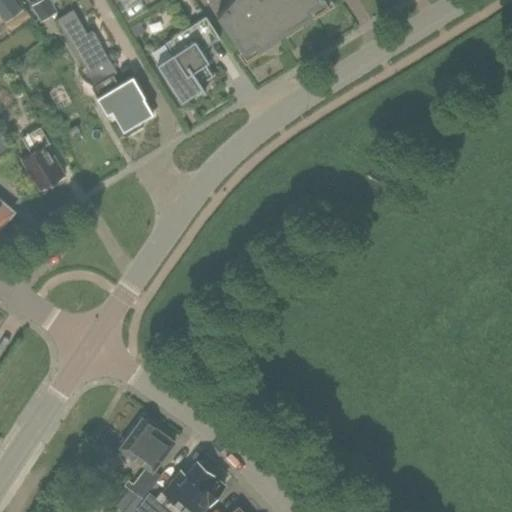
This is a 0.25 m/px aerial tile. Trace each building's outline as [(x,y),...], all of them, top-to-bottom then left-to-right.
[(23,9),(16,0),(0,0),(0,12),(5,21),(23,9)] [(40,19),(64,6),(60,0),(37,0),(32,3),(40,19)] [(245,58),(328,3),(325,0),(228,0),(216,14),(245,58)] [(86,32),(73,8),(56,17),(100,92),(96,95),(104,108),(111,107),(121,124),(119,125),(124,135),(143,123),(140,119),(152,111),(143,95),(144,94),(131,74),(118,82),(112,72),(116,70),(92,29),(86,32)] [(202,87),(204,90),(206,89),(201,81),(213,74),(205,62),(209,59),(202,48),(220,36),(206,15),(165,41),(173,52),(157,62),(182,100),(202,87)] [(136,36),(145,30),(139,21),(130,27),(136,36)] [(30,119),(38,114),(29,99),(20,105),(30,119)] [(22,157),(40,188),(64,174),(46,144),(50,142),(40,125),(22,136),(31,152),(22,157)] [(0,131),(0,155),(10,149),(10,148),(13,146),(9,139),(6,141),(0,131)] [(0,226),(14,210),(0,198),(0,226)] [(120,446),(146,466),(133,483),(128,479),(124,484),(142,498),(159,475),(152,470),(175,440),(156,427),(155,420),(148,416),(142,416),(120,446)] [(136,508),(140,511),(174,511),(180,505),(187,511),(197,511),(207,500),(208,501),(225,482),(213,472),(213,466),(204,458),(197,459),(179,479),(174,475),(162,490),(166,494),(161,501),(149,491),(136,508)]
